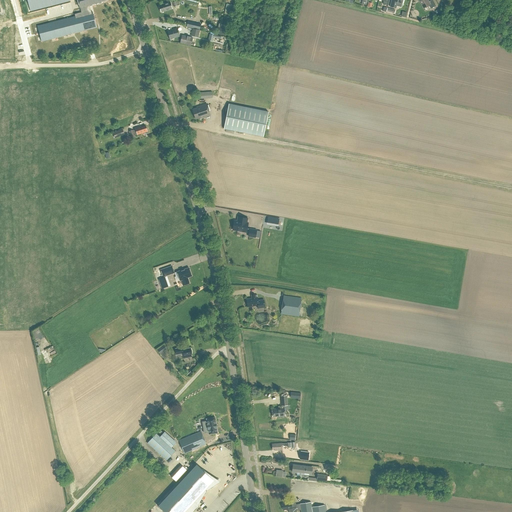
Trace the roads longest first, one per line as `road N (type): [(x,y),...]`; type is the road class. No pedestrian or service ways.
road 1 (tertiary): [(228,346),(202,227),(129,0)]
road 2 (unclassified): [(68,511),(228,346)]
road 3 (tertiary): [(254,511),(228,346)]
road 4 (track): [(0,65),(101,63),(154,46)]
